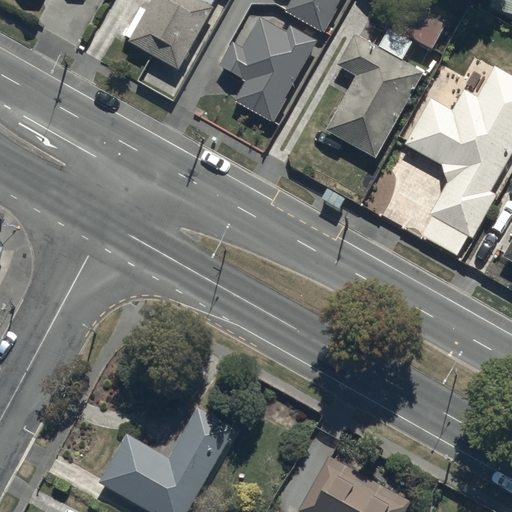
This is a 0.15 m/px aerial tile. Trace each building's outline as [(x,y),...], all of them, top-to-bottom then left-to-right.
[(161,0),(136,46),(181,72),(222,0),(161,0)] [(301,0),(292,17),(325,36),(345,0),(301,0)] [(246,56),(236,52),(225,71),(253,87),(242,107),(275,126),(319,49),(293,34),(289,41),(263,26),(246,56)] [(386,64),(364,51),(346,81),(368,93),(339,144),(383,169),(429,88),(386,64)] [(449,127),(426,114),(405,151),(443,172),(445,192),(428,222),(468,244),(491,204),(484,200),(511,150),(511,85),(494,75),(476,106),(465,100),(449,127)] [(192,511),(237,432),(197,409),(169,459),(126,435),(99,484),(150,511),(192,511)] [(330,459),(301,511),(409,511),(413,506),(330,459)]
